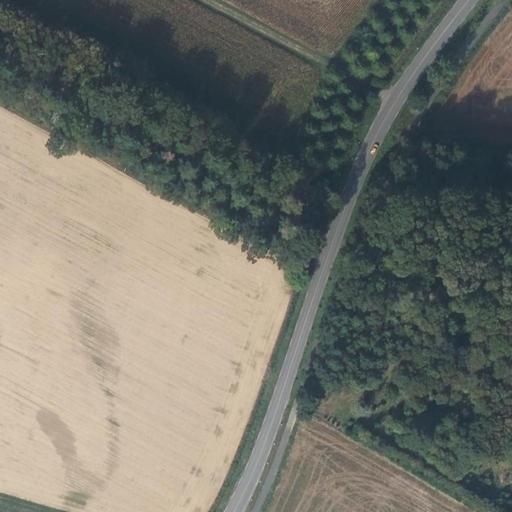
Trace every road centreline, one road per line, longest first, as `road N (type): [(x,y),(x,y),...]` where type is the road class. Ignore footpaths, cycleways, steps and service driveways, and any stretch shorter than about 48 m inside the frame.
road 1 (secondary): [(232,511),(364,158),(396,98),(469,0)]
road 2 (track): [(396,98),(204,0)]
